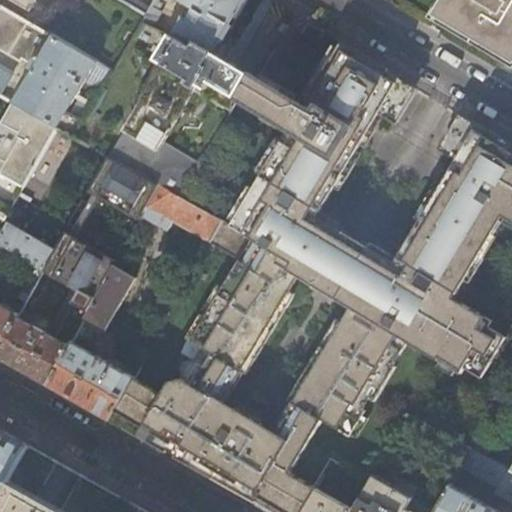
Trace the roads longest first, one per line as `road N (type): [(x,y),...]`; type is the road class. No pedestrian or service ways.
road 1 (residential): [(0,391),(209,511)]
road 2 (residential): [(511,109),(323,0)]
